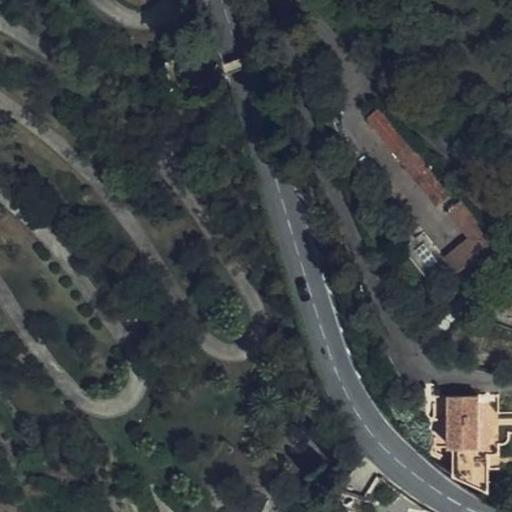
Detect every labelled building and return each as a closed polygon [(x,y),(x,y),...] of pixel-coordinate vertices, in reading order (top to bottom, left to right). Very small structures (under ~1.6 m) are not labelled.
[(229,71),(225,60),(218,50),(209,45),(196,43),(184,47),(173,57),(169,68),(170,80),(173,88),(180,96),(189,101),(201,102),(211,100),(219,95),(224,88),(229,71)] [(428,207),(444,196),(402,146),(404,144),(376,109),(361,120),(399,169),(398,170),(428,207)] [(489,243),(455,200),(438,214),(459,240),(435,259),(448,276),(489,243)] [(459,411),(460,485),(493,497),(492,452),(486,452),(484,411),(459,411)] [(405,493),(384,477),(370,495),(390,510),(397,511),(415,511),(422,504),(405,493)]
